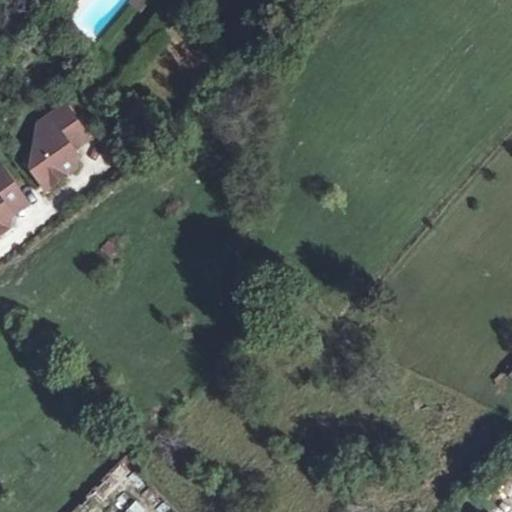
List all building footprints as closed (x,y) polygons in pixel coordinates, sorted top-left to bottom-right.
[(149,0),(133,0),(132,2),(142,10),(149,0)] [(88,139),(66,107),(40,125),(33,170),(46,189),(65,176),(60,169),(77,157),(72,151),(88,139)] [(75,168),(77,157),(60,169),(65,176),(75,169),(75,168)] [(0,224),(11,216),(5,208),(21,195),(0,167),(0,224)] [(28,205),(21,195),(5,208),(11,216),(28,205)] [(0,234),(9,227),(11,216),(0,224),(0,234)]
